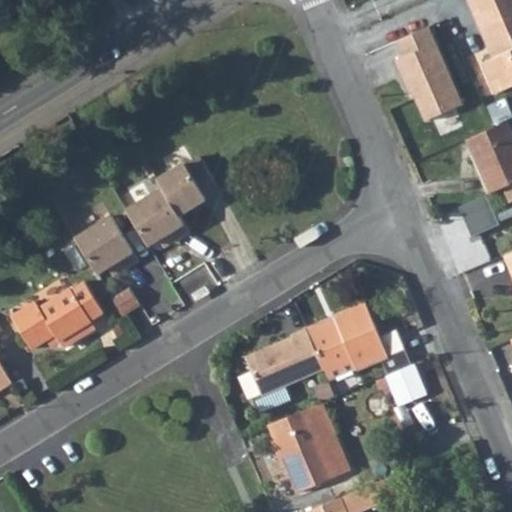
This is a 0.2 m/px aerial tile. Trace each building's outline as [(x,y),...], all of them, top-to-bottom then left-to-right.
[(499,55),(476,0),(468,0),(493,57),(499,55)] [(493,57),(482,61),(496,92),(511,85),(511,0),(476,0),(499,55),(493,57)] [(430,25),(396,39),(402,54),(394,58),(408,90),(412,88),(425,118),(463,102),(430,25)] [(499,185),(511,179),(511,129),(508,119),(467,137),(490,189),(499,185)] [(218,186),(201,155),(187,163),(185,160),(158,176),(163,185),(127,205),(147,241),(169,229),(174,237),(188,229),(178,212),(206,196),(205,194),(218,186)] [(511,197),(511,179),(499,185),(507,200),(511,197)] [(474,234),(502,224),(491,194),(463,204),(474,234)] [(111,216),(75,238),(96,273),(118,260),(122,268),(137,259),(111,216)] [(511,247),(502,252),(511,275),(511,247)] [(105,310),(85,280),(72,289),(72,287),(41,307),(36,301),(12,316),(33,349),(57,334),(60,340),(93,320),(92,319),(105,310)] [(141,306),(129,288),(112,299),(123,318),(141,306)] [(356,299),(327,313),(330,320),(303,333),(320,367),(326,379),(381,351),(356,299)] [(320,367),(303,333),(300,327),(285,335),(286,336),(261,348),(262,351),(256,354),(255,352),(241,358),(259,397),(320,367)] [(0,386),(11,380),(0,363),(0,386)] [(333,473),(304,406),(265,423),(294,491),(333,473)] [(389,473),(378,478),(386,498),(398,492),(389,473)] [(369,507),(387,499),(386,498),(378,478),(360,485),(367,502),(369,507)] [(346,511),(346,510),(367,502),(360,485),(299,511),(346,511)]
